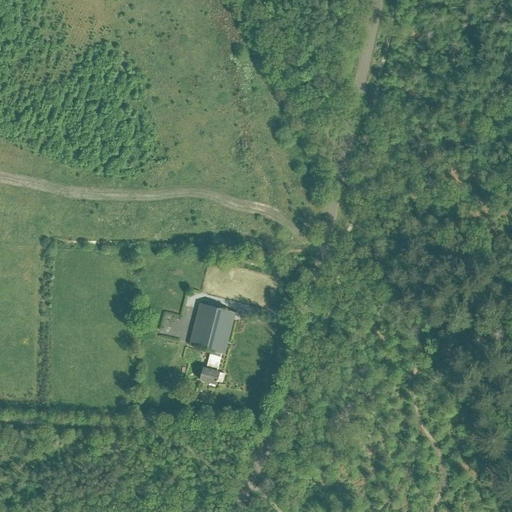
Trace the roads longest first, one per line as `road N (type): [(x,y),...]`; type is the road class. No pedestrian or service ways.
road 1 (tertiary): [(237,511),(295,370),(378,0)]
road 2 (track): [(432,511),(445,472),(414,403),(418,353),(461,296),(511,267)]
road 3 (track): [(511,119),(354,181)]
